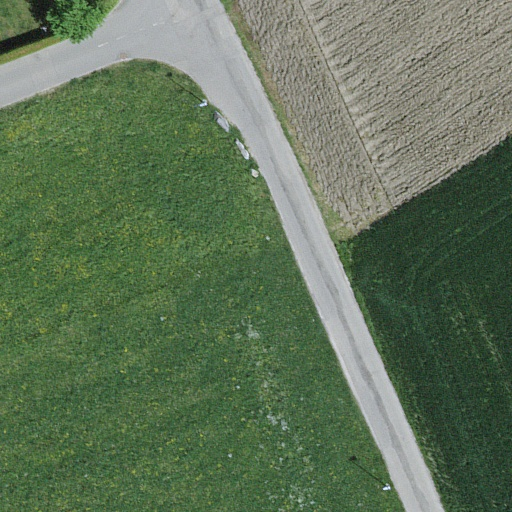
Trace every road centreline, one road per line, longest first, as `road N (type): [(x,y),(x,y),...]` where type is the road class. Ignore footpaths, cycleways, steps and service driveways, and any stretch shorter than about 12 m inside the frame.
road 1 (residential): [(199,8),(282,179),(421,511)]
road 2 (residential): [(199,8),(0,87)]
